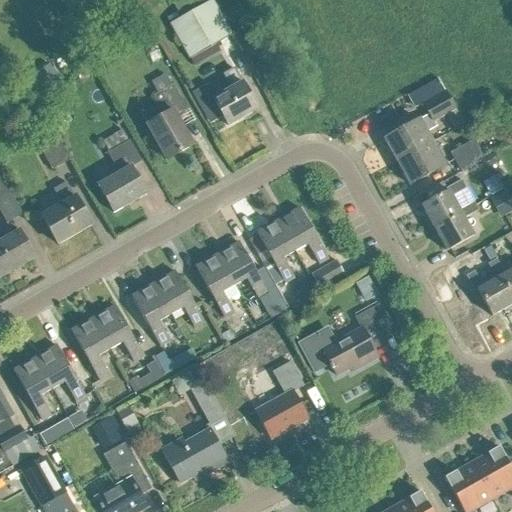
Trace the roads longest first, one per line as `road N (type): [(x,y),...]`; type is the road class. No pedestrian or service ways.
road 1 (residential): [(0,323),(305,149),(323,150),(341,161),(464,382)]
road 2 (residential): [(238,511),(464,382)]
